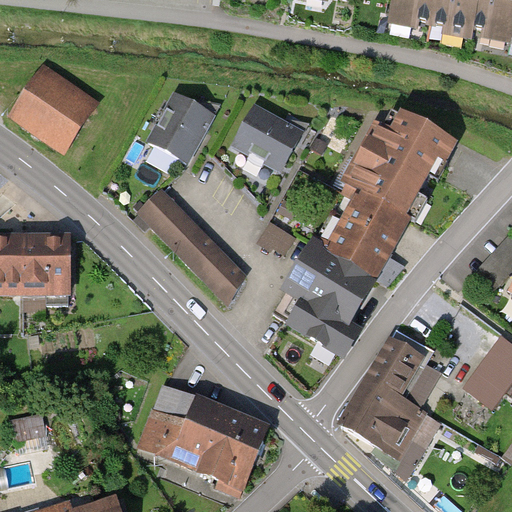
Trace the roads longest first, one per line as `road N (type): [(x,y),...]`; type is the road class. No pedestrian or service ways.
road 1 (residential): [(511,88),(346,45),(13,0)]
road 2 (secondary): [(307,431),(90,214),(0,145)]
road 3 (residential): [(511,181),(449,248),(307,431)]
